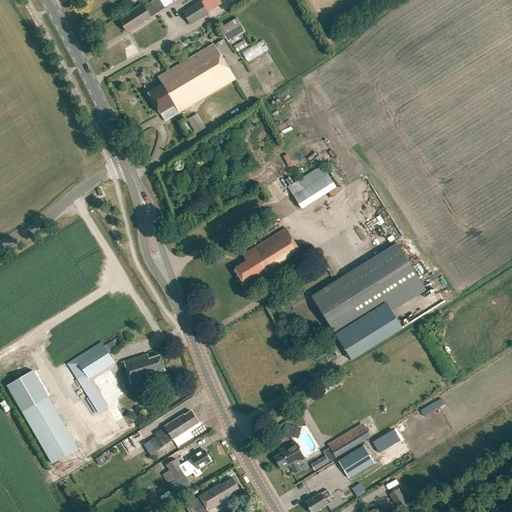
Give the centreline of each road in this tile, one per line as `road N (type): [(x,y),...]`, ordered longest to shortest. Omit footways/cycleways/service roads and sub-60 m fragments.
road 1 (secondary): [(276,511),(172,293)]
road 2 (track): [(125,280),(29,341),(74,420)]
road 3 (secondary): [(123,160),(47,0)]
road 4 (track): [(73,194),(162,344)]
road 5 (unclassified): [(0,249),(123,160)]
road 6 (secondary): [(123,160),(143,248),(172,293)]
road 7 (secondary): [(172,293),(147,199),(123,160)]
